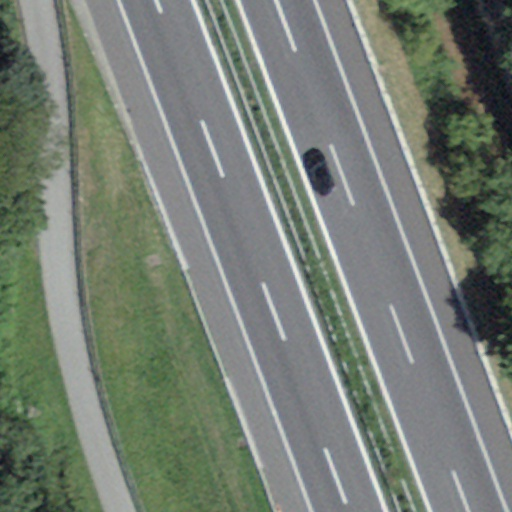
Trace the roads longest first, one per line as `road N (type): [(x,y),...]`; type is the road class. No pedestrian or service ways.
road 1 (motorway): [(142,0),(335,511)]
road 2 (motorway): [(457,511),(264,0)]
road 3 (unclassified): [(49,0),(77,337),(126,511)]
